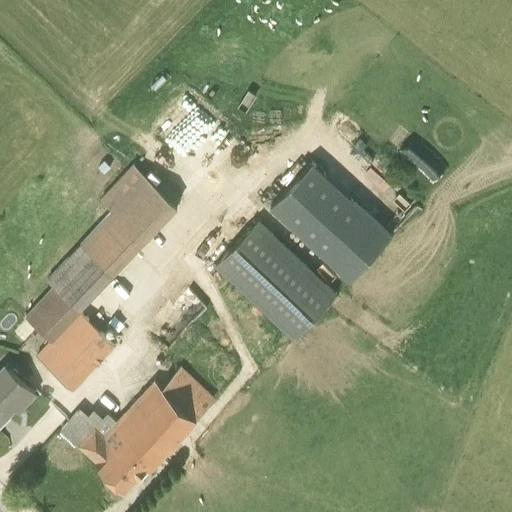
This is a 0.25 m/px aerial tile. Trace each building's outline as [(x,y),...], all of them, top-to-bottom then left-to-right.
[(53,340),(82,309),(179,204),(133,162),(101,198),(112,208),(47,278),(53,284),(26,315),(52,338),(53,340)] [(347,281),(388,237),(311,164),(270,207),(347,281)] [(295,336),(336,292),(259,219),(218,262),(295,336)] [(117,342),(82,309),(53,340),(52,338),(37,354),(74,388),(117,342)] [(0,420),(14,405),(20,411),(38,391),(7,362),(0,369),(0,420)] [(143,476),(156,461),(197,417),(196,416),(215,396),(183,366),(164,386),(157,379),(105,434),(79,409),(69,419),(62,427),(81,445),(96,458),(95,459),(125,486),(138,472),(143,476)]
